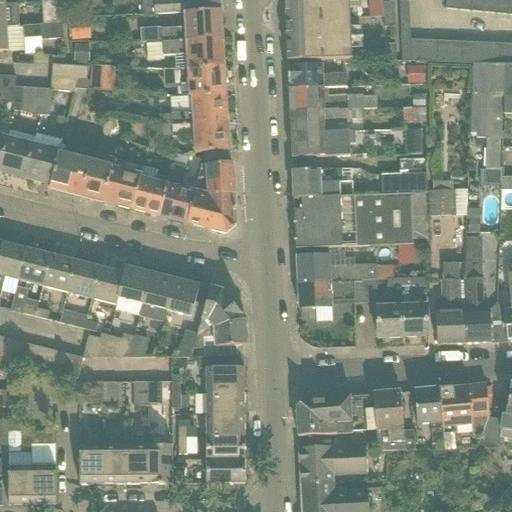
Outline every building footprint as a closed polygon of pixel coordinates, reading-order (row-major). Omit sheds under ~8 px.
[(167,0),(155,1),(142,1),(143,15),(156,16),(156,17),(186,15),(186,14),(221,13),(220,0),(167,0)] [(446,0),(446,10),(459,11),(459,0),(446,0)] [(459,0),(459,11),(472,13),(472,0),(459,0)] [(472,0),(472,13),(484,14),(485,0),(472,0)] [(485,0),(484,14),(497,15),(498,0),(485,0)] [(498,0),(497,15),(510,16),(511,0),(498,0)] [(41,3),(43,26),(63,24),(60,1),(41,3)] [(361,10),(361,2),(286,4),(287,33),(351,31),(351,29),(350,10),(361,10)] [(384,16),(395,15),(394,3),(384,3),(384,16)] [(412,62),(411,41),(409,3),(400,3),(403,62),(412,62)] [(0,6),(0,29),(5,29),(14,28),(13,5),(4,6),(0,6)] [(187,29),(162,31),(162,44),(223,41),(223,40),(222,30),(225,27),(225,21),(222,18),(221,13),(186,14),(186,15),(187,29)] [(395,15),(384,16),(385,28),(395,28),(395,15)] [(87,41),(85,21),(71,23),(72,42),(87,41)] [(43,26),(41,26),(42,42),(64,40),(63,24),(43,26)] [(0,29),(0,52),(25,51),(23,28),(14,28),(5,29),(0,29)] [(287,33),(288,63),(352,60),(352,50),(363,50),(362,28),(351,29),(351,31),(287,33)] [(163,61),(163,58),(175,57),(176,71),(180,71),(181,71),(181,70),(190,70),(224,68),(224,63),(227,60),(227,53),(223,51),(223,41),(162,44),(158,44),(152,44),(147,44),(148,62),(163,61)] [(425,63),(425,42),(411,41),(412,62),(425,63)] [(437,63),(438,42),(425,42),(425,63),(437,63)] [(449,64),(450,43),(438,42),(437,63),(449,64)] [(462,43),(450,43),(449,64),(462,64),(462,43)] [(475,44),(462,43),(462,64),(473,65),(474,65),(475,44)] [(487,44),(475,44),(474,65),(486,65),(487,44)] [(499,45),(487,44),(486,65),(498,66),(499,45)] [(386,62),(397,62),(396,45),(385,45),(386,62)] [(511,45),(499,45),(498,66),(504,66),(511,66),(511,45)] [(75,46),(74,67),(89,68),(90,47),(75,46)] [(486,65),(474,65),(473,65),(473,69),(473,77),(470,135),(477,135),(476,146),(486,147),(485,171),(480,171),(480,188),(499,189),(499,187),(502,187),(504,134),(502,134),(503,99),(504,66),(498,66),(486,65)] [(89,68),(74,67),(53,66),(52,79),(77,81),(88,82),(89,68)] [(504,66),(503,99),(505,99),(504,115),(511,115),(511,66),(504,66)] [(92,67),(91,91),(114,92),(116,69),(92,67)] [(322,67),(288,68),(289,91),(322,90),(347,89),(346,76),(323,77),(322,67)] [(224,68),(190,70),(191,85),(181,86),(182,99),(192,98),(192,97),(226,96),(225,82),(228,80),(228,73),(224,72),(224,68)] [(424,68),(408,68),(408,85),(425,84),(424,68)] [(16,78),(0,77),(0,90),(15,91),(15,89),(16,78)] [(51,92),(74,93),(77,81),(52,79),(51,91),(51,92)] [(14,105),(14,112),(34,116),(35,90),(15,89),(15,91),(14,105)] [(15,91),(0,90),(0,103),(14,105),(15,91)] [(35,90),(34,116),(37,116),(50,117),(51,92),(51,91),(35,90)] [(361,99),(361,98),(322,100),(322,90),(289,91),(290,113),(363,111),(377,111),(376,98),(361,99)] [(171,114),(171,126),(227,124),(226,96),(192,97),(192,98),(193,113),(171,114)] [(414,107),(425,107),(425,96),(414,96),(414,107)] [(105,103),(94,101),(92,115),(104,116),(105,103)] [(426,110),(404,110),(404,124),(413,124),(413,126),(426,126),(426,110)] [(291,136),(324,134),(324,125),(347,124),(347,121),(363,120),(363,111),(290,113),(291,136)] [(195,153),(205,153),(229,152),(227,124),(171,126),(172,137),(194,137),(195,153)] [(422,131),(405,131),(406,153),(423,152),(422,131)] [(325,157),(338,157),(338,158),(349,157),(349,146),(357,144),(356,133),(348,134),(324,134),(291,136),(292,160),(325,158),(325,157)] [(35,146),(26,180),(51,186),(60,150),(61,151),(63,141),(38,134),(35,146)] [(0,171),(8,140),(0,137),(0,171)] [(8,140),(0,171),(0,173),(26,180),(35,146),(8,140)] [(50,190),(50,191),(68,195),(79,155),(61,151),(60,150),(51,186),(50,190)] [(236,227),(233,165),(230,166),(229,152),(205,153),(201,167),(200,167),(194,192),(196,193),(188,226),(226,236),(236,227)] [(86,200),(97,160),(79,155),(68,195),(86,200)] [(401,160),(401,175),(401,176),(427,175),(427,159),(401,160)] [(97,160),(86,200),(104,204),(115,165),(114,164),(97,160)] [(132,212),(143,169),(143,167),(115,160),(114,164),(115,165),(104,204),(132,212)] [(185,170),(172,167),(170,179),(160,219),(188,226),(196,193),(194,192),(181,189),(185,170)] [(170,179),(158,176),(158,172),(143,169),(132,212),(160,219),(170,179)] [(357,183),(344,184),(343,171),(321,172),(321,171),(293,173),(294,200),(358,196),(357,183)] [(383,195),(426,192),(427,192),(427,175),(401,176),(401,175),(382,176),(383,195)] [(511,190),(511,177),(503,177),(503,190),(511,190)] [(294,200),(295,221),(293,225),(292,228),(292,230),(292,232),(292,234),(292,237),(293,239),(293,241),(294,244),(296,246),(296,251),(324,250),(324,249),(343,248),(343,247),(414,244),(414,242),(428,241),(426,192),(383,195),(383,196),(358,198),(358,196),(294,200)] [(434,192),(428,193),(429,218),(457,217),(456,192),(453,192),(434,192)] [(479,236),(480,220),(469,219),(468,235),(479,236)] [(465,239),(465,262),(465,272),(482,272),(481,239),(465,239)] [(0,252),(0,296),(1,292),(5,279),(19,282),(26,251),(2,244),(0,252)] [(37,253),(26,251),(19,282),(44,288),(51,257),(50,257),(51,251),(38,248),(37,253)] [(330,256),(296,258),(298,284),(365,281),(377,280),(377,281),(388,281),(387,279),(393,279),(393,267),(376,268),(376,266),(330,267),(330,256)] [(75,263),(51,257),(44,288),(67,294),(75,263)] [(511,313),(506,314),(497,305),(496,345),(511,343),(511,260),(510,261),(511,277),(508,277),(511,313)] [(67,294),(71,295),(92,300),(100,269),(75,263),(67,294)] [(150,274),(151,271),(138,267),(137,271),(126,268),(124,275),(125,276),(118,299),(142,305),(150,275),(150,274)] [(436,314),(437,347),(464,346),(462,283),(460,283),(459,268),(447,269),(447,282),(442,282),(443,314),(436,314)] [(124,275),(100,269),(92,300),(116,306),(118,299),(125,276),(124,275)] [(497,305),(490,312),(484,312),(483,280),(482,280),(482,272),(465,272),(465,282),(462,283),(464,346),(491,345),(496,345),(497,305)] [(174,281),(150,275),(142,305),(143,305),(140,317),(165,323),(168,312),(167,311),(174,281)] [(387,279),(388,281),(388,287),(388,289),(402,288),(401,280),(393,280),(393,279),(387,279)] [(377,304),(377,281),(377,280),(365,281),(366,304),(377,304)] [(414,280),(401,280),(402,288),(415,288),(414,280)] [(192,318),(200,287),(174,281),(167,311),(168,312),(192,318)] [(299,310),(302,310),(315,309),(316,317),(316,322),(331,323),(331,302),(354,301),(354,304),(366,304),(365,281),(298,284),(299,310)] [(11,312),(23,315),(36,318),(38,310),(39,310),(39,303),(28,300),(30,291),(17,288),(16,295),(11,312)] [(244,347),(247,347),(246,321),(222,292),(211,289),(198,336),(194,350),(205,349),(204,338),(215,338),(216,349),(244,347)] [(403,339),(428,338),(427,306),(402,307),(403,339)] [(376,307),(378,340),(403,339),(402,307),(376,307)] [(315,309),(302,310),(303,323),(311,323),(316,317),(315,309)] [(36,318),(48,321),(50,313),(39,310),(38,310),(36,318)] [(74,319),(72,328),(84,331),(87,322),(74,319)] [(84,331),(92,333),(96,334),(98,325),(87,322),(84,331)] [(179,359),(191,359),(194,350),(198,336),(186,333),(179,359)] [(99,339),(89,337),(83,359),(83,360),(94,360),(99,339)] [(110,342),(106,360),(118,360),(122,341),(114,338),(113,343),(110,342)] [(99,339),(94,360),(106,360),(110,342),(99,339)] [(19,343),(8,340),(2,362),(13,364),(19,343)] [(122,341),(118,360),(129,360),(133,344),(122,341)] [(29,346),(19,343),(13,364),(24,367),(29,346)] [(129,360),(138,360),(142,346),(133,344),(129,360)] [(40,348),(29,346),(24,367),(35,370),(40,348)] [(244,358),(244,347),(216,349),(216,358),(244,358)] [(51,351),(40,348),(35,370),(46,373),(51,351)] [(62,354),(51,351),(46,373),(56,375),(62,354)] [(73,356),(62,354),(56,375),(67,378),(73,356)] [(83,359),(73,356),(67,378),(78,381),(83,360),(83,359)] [(244,358),(216,358),(198,358),(198,370),(206,370),(244,370),(244,358)] [(206,370),(206,392),(244,393),(244,370),(206,370)] [(172,392),(181,391),(181,378),(172,378),(172,392)] [(102,384),(89,384),(89,407),(103,407),(102,384)] [(117,407),(117,384),(102,384),(103,407),(117,407)] [(148,384),(134,384),(134,407),(148,407),(148,384)] [(163,407),(162,384),(148,384),(148,407),(163,407)] [(502,416),(501,421),(488,418),(482,435),(478,448),(499,450),(501,431),(511,431),(511,384),(511,385),(506,417),(502,416)] [(472,427),(473,436),(482,435),(488,418),(489,414),(486,387),(469,388),(472,428),(472,427)] [(457,429),(472,428),(469,388),(439,391),(443,431),(443,435),(457,434),(457,429)] [(181,391),(172,392),(173,411),(181,411),(181,391)] [(439,391),(414,393),(417,425),(430,424),(431,431),(443,431),(439,391)] [(12,409),(12,403),(12,392),(3,392),(3,409),(12,409)] [(245,415),(244,393),(206,392),(206,414),(245,415)] [(389,396),(389,395),(351,399),(353,433),(376,432),(378,452),(415,452),(413,432),(403,433),(400,395),(389,396)] [(297,408),(299,438),(336,436),(336,434),(353,433),(351,399),(302,403),(297,408)] [(245,438),(245,415),(206,414),(207,437),(245,438)] [(0,437),(8,437),(8,422),(8,421),(0,421),(0,437)] [(179,423),(179,436),(188,436),(188,423),(179,423)] [(56,432),(32,433),(32,446),(56,446),(56,432)] [(32,446),(32,433),(22,433),(22,447),(32,446)] [(365,434),(366,446),(376,445),(376,433),(365,434)] [(179,436),(179,456),(188,456),(188,436),(179,436)] [(0,453),(8,454),(8,437),(0,437),(0,453)] [(245,461),(245,438),(207,437),(207,460),(245,461)] [(36,458),(54,458),(54,446),(36,447),(36,458)] [(149,486),(173,486),(173,447),(149,448),(149,486)] [(366,447),(299,450),(301,487),(334,485),(334,477),(367,476),(366,447)] [(80,487),(84,487),(104,486),(103,448),(80,448),(80,487)] [(104,486),(126,486),(126,448),(103,448),(104,486)] [(126,486),(149,486),(149,448),(126,448),(126,486)] [(207,460),(207,486),(245,485),(245,461),(207,460)] [(33,507),(51,507),(56,507),(56,468),(32,469),(33,507)] [(179,486),(183,486),(188,486),(187,468),(179,468),(179,486)] [(9,469),(9,507),(33,507),(32,469),(9,469)] [(301,487),(302,511),(382,511),(382,491),(368,492),(368,493),(334,495),(334,485),(301,487)]
